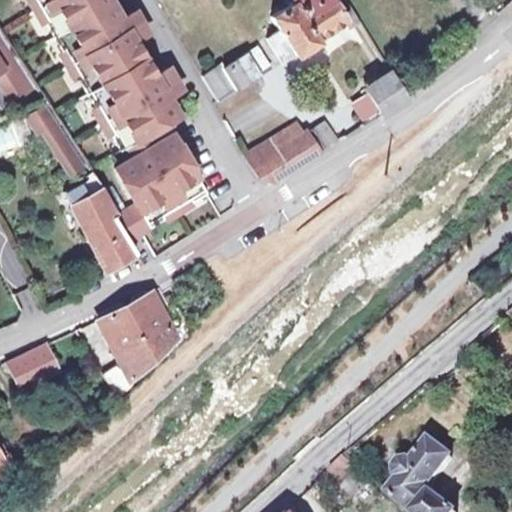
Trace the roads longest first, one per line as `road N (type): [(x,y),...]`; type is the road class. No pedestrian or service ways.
road 1 (unclassified): [(259,511),(511,288)]
road 2 (residential): [(511,35),(260,209)]
road 3 (residential): [(260,209),(153,276),(0,341)]
road 4 (residential): [(260,209),(141,0)]
